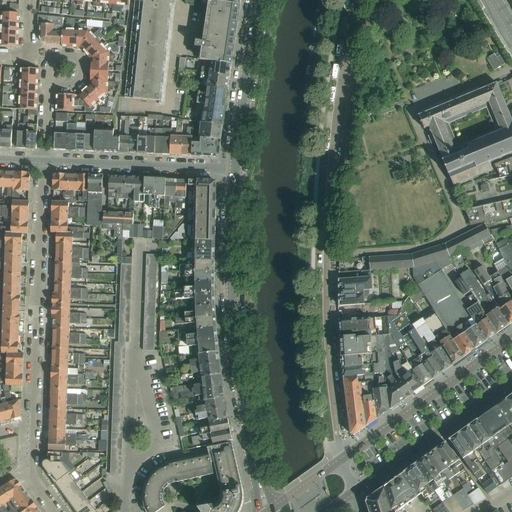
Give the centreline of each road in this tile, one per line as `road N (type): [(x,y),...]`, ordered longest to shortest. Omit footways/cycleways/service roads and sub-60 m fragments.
road 1 (residential): [(354,0),(335,121),(327,254),(343,459)]
road 2 (residential): [(43,161),(34,423)]
road 3 (secondary): [(249,423),(229,255),(234,169)]
road 4 (tertiary): [(511,341),(343,459)]
road 5 (tertiary): [(352,492),(511,381)]
road 6 (residential): [(234,169),(43,161)]
road 7 (secondary): [(234,169),(256,0)]
